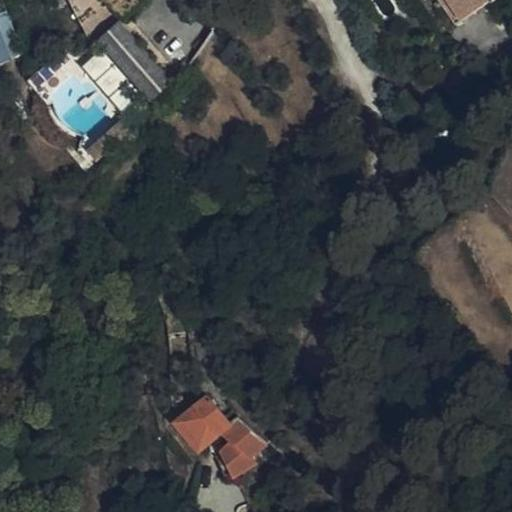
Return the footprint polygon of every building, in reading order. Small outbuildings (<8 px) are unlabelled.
[(0,0),(0,59),(23,54),(7,0),(0,0)] [(76,0),(105,33),(119,21),(100,0),(76,0)] [(100,0),(119,21),(138,4),(139,0),(100,0)] [(444,0),(461,23),(492,0),(444,0)] [(173,81),(119,21),(105,33),(96,41),(151,101),(173,81)] [(234,426),(208,398),(178,423),(201,456),(221,439),(229,445),(220,452),(236,483),(259,463),(255,457),(268,446),(240,421),(234,426)]
